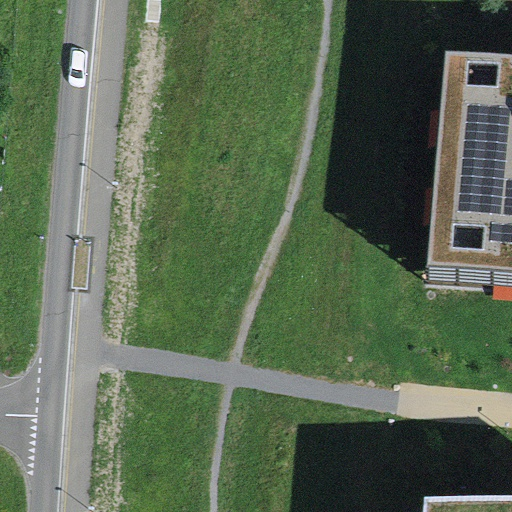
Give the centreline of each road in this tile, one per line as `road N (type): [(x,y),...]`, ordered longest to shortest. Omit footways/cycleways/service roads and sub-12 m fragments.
road 1 (motorway): [(165,0),(123,511)]
road 2 (motorway): [(263,511),(296,0)]
road 3 (tertiary): [(86,0),(53,418)]
